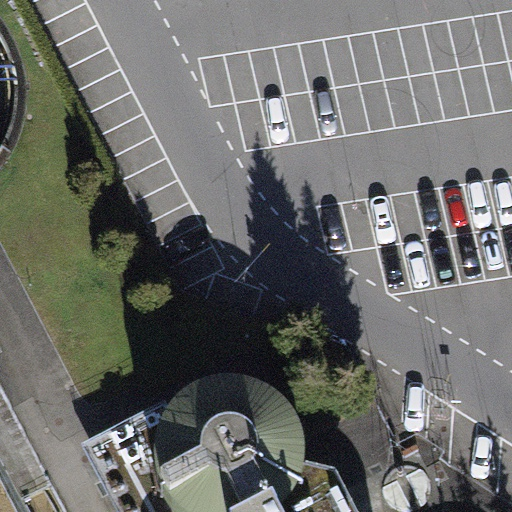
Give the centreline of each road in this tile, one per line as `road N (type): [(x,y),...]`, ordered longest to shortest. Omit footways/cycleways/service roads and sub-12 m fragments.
road 1 (residential): [(511,420),(302,279),(226,209),(117,0)]
road 2 (unknown): [(137,38),(270,24)]
